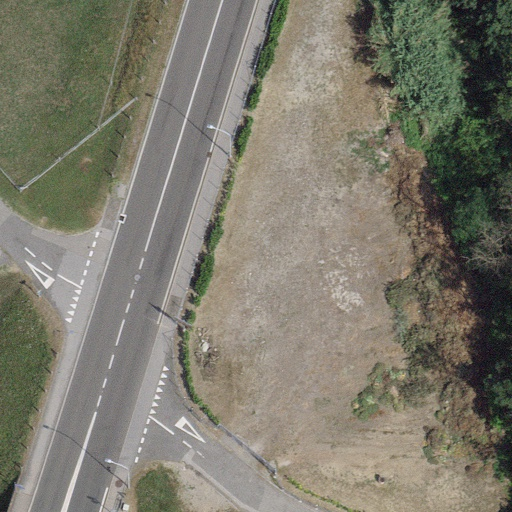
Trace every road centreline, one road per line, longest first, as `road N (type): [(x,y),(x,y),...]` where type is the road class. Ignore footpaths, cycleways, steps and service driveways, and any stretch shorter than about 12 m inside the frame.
road 1 (secondary): [(115,338),(220,0)]
road 2 (residential): [(115,338),(151,410),(271,511)]
road 3 (secondary): [(59,511),(115,338)]
road 4 (residential): [(0,231),(70,283),(115,338)]
